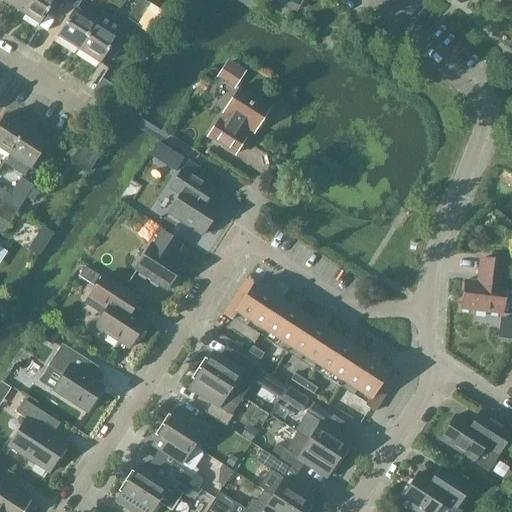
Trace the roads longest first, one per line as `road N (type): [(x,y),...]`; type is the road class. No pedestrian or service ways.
road 1 (residential): [(60,511),(230,257),(251,252),(345,311),(424,311)]
road 2 (residential): [(424,311),(434,252),(485,113),(479,96),(371,0)]
road 3 (residential): [(351,511),(422,396),(424,311)]
